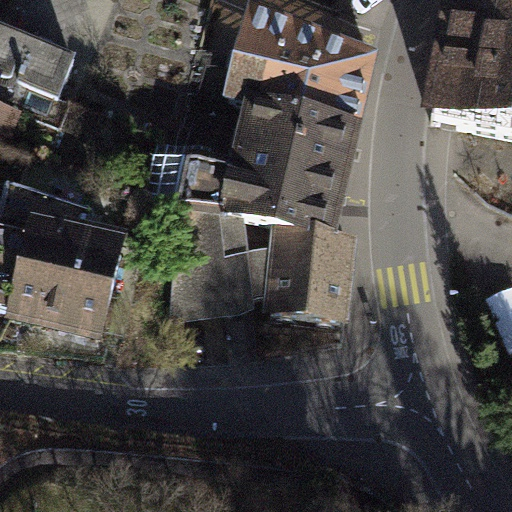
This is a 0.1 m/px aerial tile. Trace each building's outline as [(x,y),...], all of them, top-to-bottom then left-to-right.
[(455,12),(435,128),(445,129),(511,142),(511,0),(488,0),(485,17),(465,14),(455,12)] [(251,115),(359,141),(373,68),(254,20),(231,109),(251,115)] [(79,66),(0,33),(0,83),(61,109),(79,66)] [(0,114),(0,143),(14,148),(23,123),(0,114)] [(359,141),(251,115),(235,181),(167,164),(156,210),(186,217),(245,231),(282,240),(332,252),(333,248),(359,141)] [(9,190),(0,226),(0,314),(102,340),(120,258),(88,248),(95,219),(9,190)] [(253,305),(275,302),(280,262),(249,269),(245,231),(186,217),(190,255),(189,280),(180,321),(254,312),(253,305)] [(342,328),(350,254),(333,248),(332,252),(282,240),(280,262),(275,302),(271,319),(342,328)]
